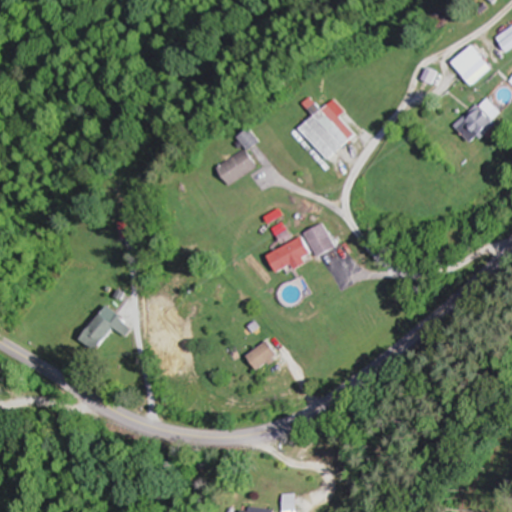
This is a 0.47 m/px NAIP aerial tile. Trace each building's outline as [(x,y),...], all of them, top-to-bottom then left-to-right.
[(511,30),(503,37),(511,49),(511,30)] [(458,60),(478,85),(498,68),(479,44),(458,60)] [(361,135),(335,104),(329,110),(319,97),(311,103),(321,115),(306,128),(332,159),(361,135)] [(501,123),(481,103),(460,125),(479,145),(501,123)] [(248,136),(256,150),(268,142),(259,129),(248,136)] [(237,185),(264,165),(252,148),(225,168),(237,185)] [(120,181),(126,219),(136,217),(130,179),(120,181)] [(309,233),(322,257),(339,247),(326,223),(309,233)] [(273,253),(282,273),(317,258),(308,238),(273,253)] [(179,312),(168,296),(148,310),(159,326),(179,312)] [(122,328),(132,337),(140,328),(115,306),(88,338),(104,351),(122,328)] [(285,353),(272,340),(255,358),(268,371),(285,353)]
